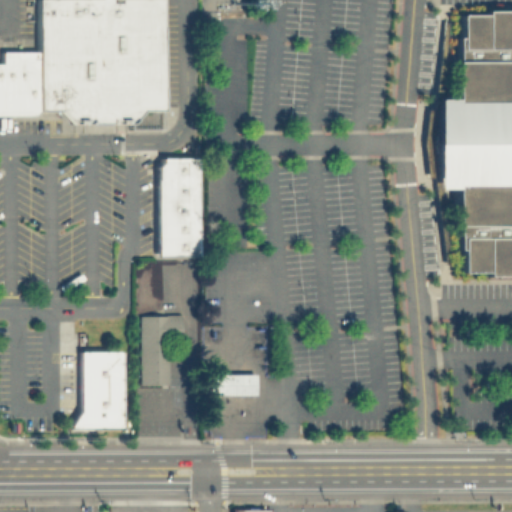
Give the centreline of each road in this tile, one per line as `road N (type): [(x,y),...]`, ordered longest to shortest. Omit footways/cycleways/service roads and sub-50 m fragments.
road 1 (primary): [(279,471),(511,470)]
road 2 (primary): [(0,472),(149,472)]
road 3 (primary): [(279,471),(265,459),(165,460),(149,472)]
road 4 (primary): [(149,472),(169,483),(261,483),(279,471)]
